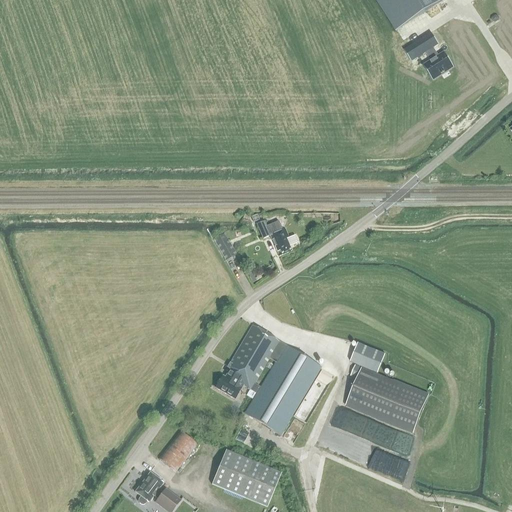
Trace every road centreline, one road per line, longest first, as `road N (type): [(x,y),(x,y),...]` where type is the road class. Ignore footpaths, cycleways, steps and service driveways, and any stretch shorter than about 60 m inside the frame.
road 1 (unclassified): [(94,511),(244,307),(511,99)]
road 2 (track): [(358,226),(412,229),(511,216)]
